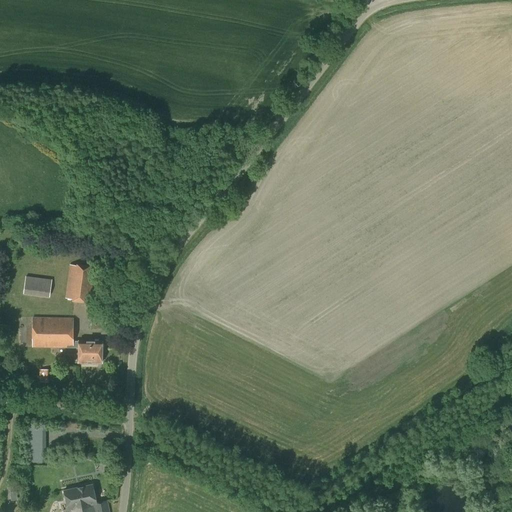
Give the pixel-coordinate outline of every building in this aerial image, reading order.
[(93,303),(98,268),(70,265),(65,298),(93,303)] [(49,297),(52,279),(25,276),(23,293),(49,297)] [(32,347),(73,347),(73,341),(73,318),(32,317),(32,347)] [(79,348),(79,355),(78,360),(101,360),(101,350),(104,349),(104,344),(102,343),(102,342),(95,341),(86,341),(79,341),(73,341),(73,347),(73,348),(79,348)] [(46,462),(45,426),(27,425),(27,440),(22,440),(22,447),(27,447),(26,462),(46,462)] [(94,507),(94,511),(109,511),(107,501),(96,503),(92,484),(76,488),(79,501),(80,501),(81,506),(88,505),(89,508),(94,507)] [(94,511),(94,507),(89,508),(88,505),(81,506),(80,501),(79,501),(76,488),(64,490),(68,509),(63,510),(62,511),(94,511)]
